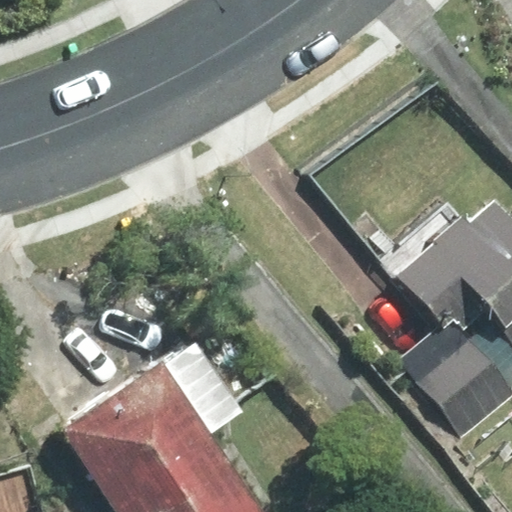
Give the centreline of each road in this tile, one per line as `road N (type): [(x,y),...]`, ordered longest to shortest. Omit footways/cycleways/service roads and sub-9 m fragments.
road 1 (unknown): [(143,86),(312,304),(499,511)]
road 2 (tertiary): [(0,143),(143,86),(287,0)]
